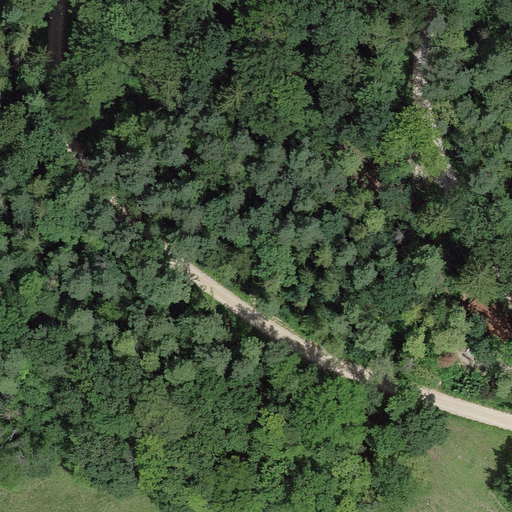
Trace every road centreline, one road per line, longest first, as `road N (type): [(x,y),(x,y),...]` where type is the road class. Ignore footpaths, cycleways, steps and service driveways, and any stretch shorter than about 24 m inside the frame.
road 1 (track): [(59,0),(55,87),(69,147),(129,238),(295,344),(392,389),(511,427)]
road 2 (track): [(511,282),(462,203),(429,123),(421,60),(441,0)]
